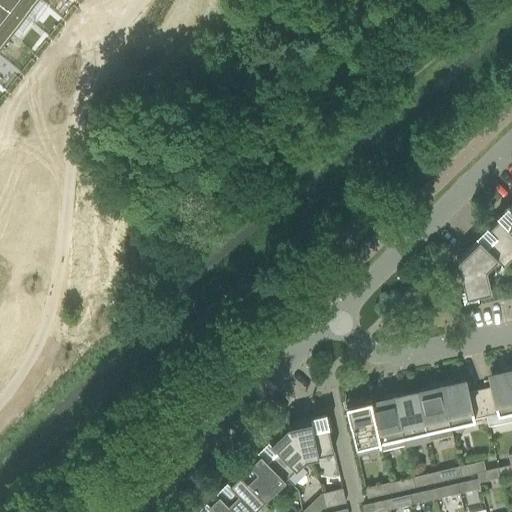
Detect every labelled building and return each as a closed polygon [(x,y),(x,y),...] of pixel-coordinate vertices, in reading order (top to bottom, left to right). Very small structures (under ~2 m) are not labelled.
[(0,0),(0,27),(9,35),(24,17),(1,0),(0,0)] [(1,0),(24,17),(32,6),(36,0),(1,0)] [(0,47),(9,35),(0,27),(0,47)] [(511,204),(499,218),(511,231),(511,204)] [(511,231),(499,218),(478,238),(503,264),(511,255),(511,231)] [(477,296),(477,292),(490,289),(488,279),(503,264),(478,238),(457,258),(464,288),(461,288),(463,299),(477,296)] [(511,284),(503,287),(506,298),(511,296),(511,284)] [(491,386),(479,388),(485,416),(488,425),(511,419),(511,367),(511,369),(502,371),(503,376),(489,379),(491,386)] [(440,384),(449,424),(485,416),(479,388),(467,391),(466,384),(452,387),(450,383),(441,385),(440,384)] [(431,392),(418,395),(426,429),(428,439),(452,434),(449,424),(440,384),(439,384),(440,385),(430,387),(431,392)] [(372,406),(371,406),(379,440),(381,449),(382,449),(405,444),(403,435),(401,428),(393,394),(393,395),(393,396),(383,398),(384,403),(375,405),(372,406)] [(394,394),(393,394),(401,428),(403,435),(426,429),(418,395),(405,398),(404,394),(394,396),(394,394)] [(346,403),(345,403),(345,404),(346,407),(357,455),(381,449),(379,440),(371,406),(369,398),(354,401),(353,402),(346,403)] [(325,415),(287,424),(305,457),(333,451),(325,415)] [(287,424),(260,451),(285,477),(305,457),(287,424)] [(260,451),(239,471),(264,497),(285,477),(260,451)] [(482,460),(468,464),(470,473),(475,472),(484,470),(485,470),(482,460)] [(510,464),(497,467),(499,477),(511,474),(511,470),(511,464),(510,464)] [(444,469),(447,479),(461,475),(459,466),(444,469)] [(485,470),(484,470),(486,480),(499,477),(497,467),(485,470)] [(239,471),(218,491),(238,511),(248,511),(264,497),(239,471)] [(427,473),(412,476),(414,486),(429,483),(427,473)] [(414,486),(412,476),(398,480),(400,490),(414,486)] [(470,480),(456,483),(459,492),(472,489),(470,480)] [(459,492),(456,483),(442,486),(444,496),(459,492)] [(365,487),(367,497),(383,493),(381,484),(365,487)] [(345,502),(342,488),(329,491),(332,505),(345,502)] [(424,490),(410,493),(412,503),(427,500),(424,490)] [(238,511),(218,491),(198,511),(238,511)] [(320,493),(306,508),(309,511),(317,511),(322,508),(325,507),(322,493),(320,493)] [(412,503),(410,493),(395,497),(397,507),(412,503)] [(362,504),(363,511),(373,511),(381,510),(379,501),(362,504)]
